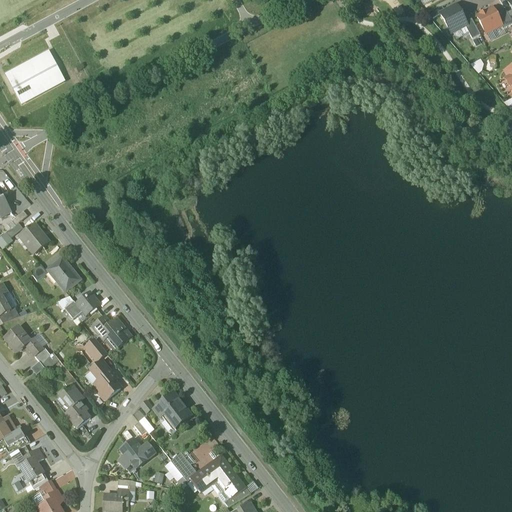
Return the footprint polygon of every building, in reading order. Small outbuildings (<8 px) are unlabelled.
[(456,9),(441,18),(451,37),(465,30),(467,29),(466,27),(456,9)] [(511,24),(507,16),(505,11),(495,17),(502,29),(501,29),(503,33),(511,27),(511,24)] [(492,12),(477,20),(486,37),(501,29),(502,29),(495,17),(492,12)] [(480,39),(472,23),(466,27),(467,29),(465,30),(472,43),(480,39)] [(4,76),(21,105),(64,80),(47,51),(4,76)] [(471,68),(475,78),(485,74),(481,64),(471,68)] [(1,201),(0,198),(0,217),(1,219),(11,214),(4,200),(1,201)] [(23,213),(11,222),(16,228),(19,226),(28,218),(23,213)] [(16,228),(6,236),(11,241),(23,231),(19,226),(16,228)] [(50,245),(35,226),(19,238),(34,257),(50,245)] [(63,261),(49,273),(66,294),(80,282),(63,261)] [(41,267),(31,275),(37,283),(48,275),(41,267)] [(0,288),(0,320),(11,314),(9,312),(2,299),(7,295),(2,287),(0,288)] [(91,293),(76,304),(86,317),(100,306),(91,293)] [(67,297),(57,306),(62,312),(72,303),(67,297)] [(11,314),(0,320),(3,326),(20,319),(15,310),(9,312),(11,314)] [(104,320),(93,329),(97,335),(109,326),(104,320)] [(131,341),(116,322),(110,327),(109,326),(97,335),(105,344),(109,340),(118,352),(131,341)] [(19,330),(5,341),(16,356),(26,348),(29,352),(38,346),(34,341),(30,344),(19,330)] [(107,356),(96,342),(85,350),(97,364),(107,356)] [(38,346),(29,352),(33,357),(42,350),(38,346)] [(102,365),(93,372),(101,382),(95,387),(95,388),(96,388),(101,395),(100,396),(100,398),(104,403),(106,403),(107,402),(107,403),(121,392),(111,380),(113,378),(102,365)] [(87,397),(73,380),(65,386),(69,391),(60,398),(72,412),(66,417),(77,432),(91,421),(83,411),(85,410),(79,403),(87,397)] [(192,420),(174,396),(153,412),(161,421),(165,418),(176,433),(192,420)] [(139,407),(145,417),(151,413),(145,404),(139,407)] [(3,422),(0,417),(0,455),(6,453),(9,458),(30,446),(20,429),(16,432),(13,427),(9,426),(7,427),(4,421),(3,422)] [(155,433),(145,420),(139,425),(146,433),(149,437),(155,433)] [(146,433),(139,425),(134,429),(141,437),(146,433)] [(142,452),(134,442),(120,453),(125,458),(119,463),(127,472),(132,468),(135,472),(150,460),(143,451),(142,452)] [(155,456),(148,447),(143,451),(150,460),(155,456)] [(44,462),(38,452),(33,455),(39,465),(44,462)] [(33,455),(24,461),(27,465),(20,469),(20,470),(21,470),(30,485),(29,485),(30,485),(44,476),(37,466),(39,465),(33,455)] [(198,477),(181,456),(171,464),(188,485),(192,482),(191,482),(198,477)] [(236,479),(222,460),(198,477),(191,482),(192,482),(201,495),(211,487),(224,506),(225,505),(245,491),(238,483),(240,482),(237,478),(236,479)] [(132,468),(127,472),(130,476),(133,476),(136,473),(135,472),(132,468)] [(44,476),(30,485),(34,493),(49,484),(44,476)] [(254,484),(246,490),(250,496),(259,491),(254,484)] [(245,491),(225,505),(228,510),(250,496),(246,490),(245,491)] [(63,503),(58,493),(52,496),(58,506),(63,503)] [(52,496),(43,502),(46,506),(39,510),(40,511),(59,511),(57,507),(58,506),(52,496)] [(118,499),(105,498),(104,511),(122,511),(123,508),(128,509),(129,498),(118,497),(118,499)]
